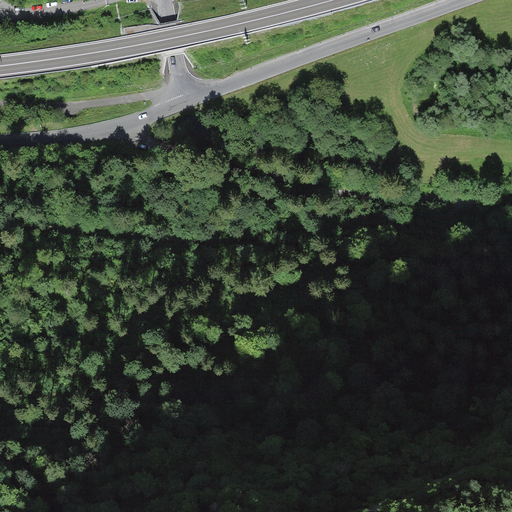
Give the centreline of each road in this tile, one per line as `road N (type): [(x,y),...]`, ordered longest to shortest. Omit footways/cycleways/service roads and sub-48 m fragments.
road 1 (track): [(147,139),(358,191),(511,195)]
road 2 (track): [(130,237),(252,238),(432,218),(456,212),(468,196)]
road 3 (trunk): [(340,0),(146,44),(0,65)]
road 4 (unclassified): [(460,0),(184,101)]
road 5 (unclassified): [(184,101),(113,126),(0,139)]
road 6 (track): [(0,103),(55,106),(179,85)]
road 7 (track): [(0,227),(26,219),(130,237)]
